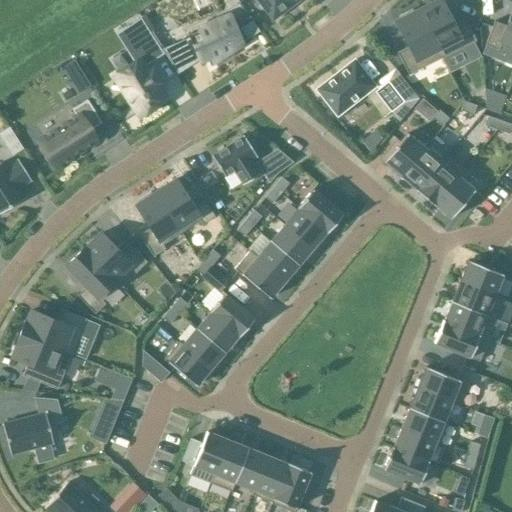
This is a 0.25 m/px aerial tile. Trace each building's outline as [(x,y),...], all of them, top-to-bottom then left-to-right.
[(256,0),(272,21),(299,0),(256,0)] [(440,0),(438,0),(418,10),(438,50),(442,58),(463,48),(476,41),(464,18),(453,24),(440,0)] [(511,8),(506,26),(494,21),(485,45),(498,50),(500,46),(511,50),(511,8)] [(438,50),(418,10),(414,12),(412,10),(399,17),(400,19),(396,22),(408,47),(397,52),(408,75),(421,69),(442,58),(438,50)] [(258,33),(259,32),(249,17),(236,25),(230,12),(196,27),(199,34),(189,38),(200,64),(211,60),(213,66),(244,46),(240,37),(255,28),(258,33)] [(135,62),(114,76),(140,117),(157,106),(155,103),(165,97),(157,85),(160,83),(152,69),(148,71),(144,65),(164,52),(142,18),(126,28),(142,55),(138,58),(139,60),(135,62)] [(375,86),(354,60),(316,89),(337,115),(375,86)] [(388,81),(375,92),(391,112),(404,102),(388,81)] [(504,111),(507,92),(489,89),(486,109),(504,111)] [(39,142),(54,167),(95,141),(89,131),(101,123),(87,100),(72,110),(77,118),(39,142)] [(464,102),(460,111),(473,115),(476,106),(464,102)] [(439,110),(432,118),(442,126),(449,119),(439,110)] [(487,116),(484,126),(496,130),(500,120),(487,116)] [(511,125),(500,120),(496,130),(508,134),(511,125)] [(22,149),(9,127),(0,132),(0,135),(12,155),(22,149)] [(400,176),(424,148),(407,134),(383,162),(400,176)] [(233,171),(242,185),(259,174),(250,160),(256,156),(243,136),(211,157),(224,177),(233,171)] [(424,148),(400,176),(416,190),(417,190),(440,162),(446,154),(450,149),(434,136),(424,148)] [(292,162),(277,150),(256,163),(269,182),(277,173),(292,162)] [(415,191),(433,206),(434,205),(433,204),(457,176),(458,177),(464,169),(446,154),(440,162),(417,190),(416,190),(415,191)] [(0,163),(0,162),(0,213),(23,199),(17,189),(31,180),(18,160),(4,169),(0,163)] [(457,176),(433,204),(434,205),(450,219),(474,191),(458,177),(457,176)] [(281,177),(273,187),(280,194),(289,184),(281,177)] [(175,180),(155,192),(181,232),(199,220),(202,224),(214,217),(200,195),(189,202),(175,180)] [(272,204),(280,194),(273,187),(264,197),(272,204)] [(325,233),(326,234),(342,215),(312,190),(296,208),(297,209),(298,208),(326,232),(325,233)] [(181,232),(155,192),(152,195),(150,192),(137,200),(139,203),(135,205),(150,228),(139,235),(153,256),(165,249),(162,244),(181,232)] [(284,225),(312,249),(325,233),(326,232),(298,208),(297,209),(296,210),(284,225)] [(245,220),(253,227),(261,217),(254,210),(245,220)] [(253,227),(245,220),(237,230),(244,237),(253,227)] [(312,249),(284,225),(270,241),(298,265),(312,249)] [(84,249),(83,250),(113,280),(117,284),(120,287),(136,272),(146,262),(128,243),(119,252),(100,233),(84,249)] [(256,258),(284,282),(298,265),(270,241),(256,257),(256,258)] [(83,250),(84,249),(83,249),(65,265),(86,286),(77,295),(94,314),(105,304),(101,300),(117,284),(113,280),(83,250)] [(212,250),(204,260),(211,266),(220,256),(212,250)] [(234,269),(269,299),(284,282),(256,258),(256,257),(249,251),(234,269)] [(195,270),(203,276),(211,266),(204,260),(195,270)] [(460,282),(494,295),(502,275),(468,261),(460,282)] [(219,291),(228,280),(211,266),(203,276),(202,277),(219,291)] [(452,302),(495,319),(503,298),(494,295),(460,282),(452,302)] [(237,337),(238,337),(254,319),(224,293),(208,312),(209,313),(210,312),(238,336),(237,337)] [(179,298),(171,307),(179,314),(187,304),(179,298)] [(443,322),(486,339),(487,338),(495,319),(452,302),(444,321),(443,322)] [(179,314),(171,307),(163,317),(170,324),(179,314)] [(71,354),(85,319),(62,309),(57,321),(30,311),(26,322),(25,321),(20,333),(71,354)] [(196,329),(224,352),(237,337),(238,336),(210,312),(209,313),(196,329)] [(434,343),(479,361),(488,339),(487,338),(486,339),(443,322),(444,321),(443,320),(434,343)] [(182,345),(210,369),(224,352),(196,329),(182,344),(182,345)] [(57,389),(71,354),(20,333),(15,345),(16,346),(12,357),(27,363),(22,375),(27,377),(38,382),(57,389)] [(164,359),(195,386),(210,369),(182,345),(182,344),(179,341),(164,359)] [(159,365),(151,376),(161,384),(169,373),(159,365)] [(424,366),(416,387),(450,401),(459,405),(468,384),(458,380),(424,366)] [(123,400),(131,379),(122,375),(112,399),(123,400)] [(22,390),(34,391),(38,382),(27,377),(22,390)] [(450,401),(416,387),(408,407),(442,421),(450,401)] [(39,414),(2,424),(10,455),(33,449),(37,463),(54,459),(50,444),(53,444),(48,424),(61,421),(56,400),(35,398),(39,414)] [(91,436),(106,442),(123,400),(112,399),(106,399),(91,436)] [(442,421),(408,407),(400,427),(434,441),(438,443),(447,423),(442,421)] [(493,418),(483,416),(480,428),(489,431),(493,418)] [(434,441),(400,427),(392,447),(426,461),(426,460),(434,441)] [(210,483),(227,440),(206,432),(202,443),(193,466),(189,475),(210,483)] [(193,466),(202,443),(190,438),(181,461),(193,466)] [(210,483),(231,492),(235,483),(234,482),(247,448),(227,440),(210,483)] [(466,454),(476,457),(479,444),(470,442),(466,454)] [(426,461),(392,447),(391,446),(382,469),(418,484),(427,461),(426,460),(426,461)] [(253,490),(254,490),(267,456),(247,448),(234,482),(235,483),(253,490)] [(476,457),(466,454),(463,467),(472,469),(476,457)] [(271,503),(272,503),(287,464),(267,456),(254,490),(253,490),(251,494),(271,503)] [(271,503),(291,511),(293,511),(310,472),(287,463),(287,464),(272,503),(271,503)] [(49,511),(98,511),(67,483),(44,507),(49,511)] [(144,494),(133,484),(124,492),(136,503),(144,494)] [(149,493),(138,505),(145,511),(149,511),(159,502),(149,493)] [(421,511),(424,506),(400,497),(395,509),(374,500),(369,511),(421,511)] [(454,498),(451,511),(456,511),(460,511),(464,501),(454,498)]
